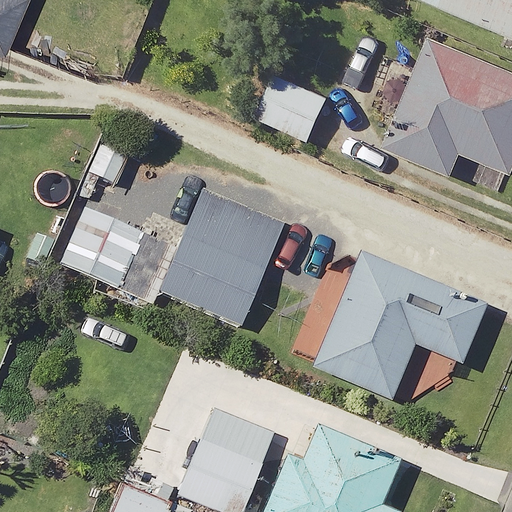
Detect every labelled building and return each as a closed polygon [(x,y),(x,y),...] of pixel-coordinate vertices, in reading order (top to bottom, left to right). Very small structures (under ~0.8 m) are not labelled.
[(0,0),(0,46),(5,48),(24,0),(0,0)] [(511,0),(415,0),(414,4),(511,45),(511,0)] [(511,79),(435,48),(390,158),(457,185),(466,164),(511,182),(511,79)] [(331,105),(279,84),(261,128),(313,149),(331,105)] [(91,146),(79,181),(119,195),(131,159),(91,146)] [(286,229),(205,197),(164,301),(245,333),(286,229)] [(151,228),(91,203),(62,272),(122,297),(151,228)] [(486,316),(364,263),(316,375),(393,408),(417,351),(462,371),(486,316)] [(251,511),(279,440),(216,415),(182,502),(208,511),(251,511)] [(386,511),(406,462),(321,429),(305,471),(290,465),(271,511),(386,511)] [(168,511),(176,494),(128,476),(114,511),(168,511)]
